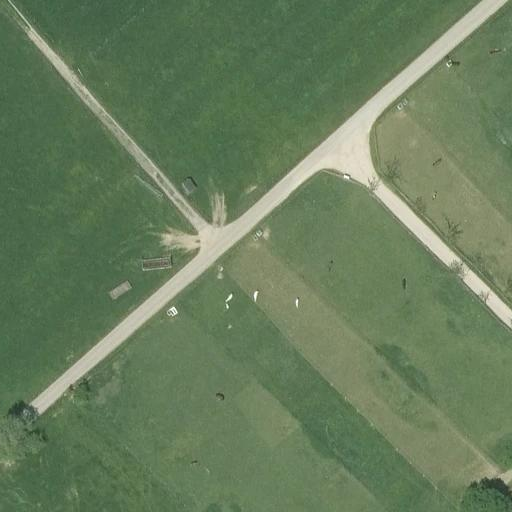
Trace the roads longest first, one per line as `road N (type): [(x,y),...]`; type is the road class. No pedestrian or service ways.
road 1 (track): [(0,440),(499,0)]
road 2 (track): [(1,0),(217,248)]
